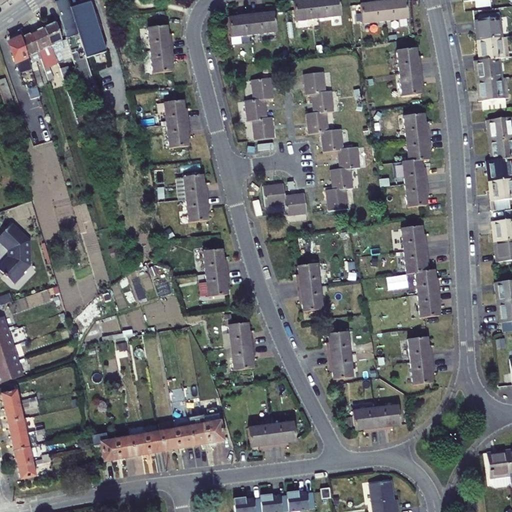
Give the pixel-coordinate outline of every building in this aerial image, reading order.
[(463,0),(464,3),(460,3),(461,11),(488,8),(486,0),(463,0)] [(74,11),(71,1),(58,5),(70,44),(73,55),(75,64),(82,88),(95,85),(88,60),(74,11)] [(93,6),(74,11),(88,60),(107,55),(93,6)] [(314,8),(316,29),(338,27),(336,8),(321,9),(321,7),(314,8)] [(292,12),(294,32),(316,29),(314,8),(305,8),(306,11),(292,12)] [(380,9),(382,31),(405,29),(403,10),(389,11),(389,8),(380,9)] [(358,13),(360,33),(382,31),(380,9),(373,9),(373,12),(358,13)] [(248,23),(250,46),(274,44),(272,24),(256,25),(256,22),(248,23)] [(241,27),(226,28),(228,49),(250,46),(248,23),(240,24),(241,27)] [(58,26),(47,31),(53,51),(56,60),(59,59),(62,69),(75,64),(73,55),(70,44),(64,46),(58,26)] [(495,27),(469,30),(470,38),(473,37),(474,50),(494,47),(493,38),(496,37),(495,27)] [(36,36),(41,54),(43,63),(46,73),(62,69),(59,59),(56,60),(53,51),(47,31),(36,36)] [(31,66),(43,63),(41,54),(36,36),(24,42),(31,66)] [(164,37),(144,39),(147,62),(169,60),(169,52),(165,52),(164,37)] [(41,101),(31,66),(24,42),(9,49),(22,91),(25,90),(30,104),(41,101)] [(494,47),(474,50),(476,62),(473,62),(474,71),(496,68),(500,67),(498,56),(496,56),(494,47)] [(411,58),(392,60),(395,83),(417,79),(415,72),(412,72),(411,58)] [(169,60),(147,62),(149,84),(168,82),(166,68),(170,67),(169,60)] [(474,71),(470,72),(471,82),(475,82),(476,91),(495,89),(494,79),(497,79),(496,68),(474,71)] [(71,69),(62,71),(67,87),(75,84),(71,69)] [(417,79),(395,83),(397,105),(416,102),(414,88),(417,88),(417,79)] [(320,99),(318,80),(298,82),(301,102),(308,101),(320,99)] [(7,83),(0,85),(0,87),(7,107),(14,105),(7,83)] [(264,88),(244,91),(247,110),(257,109),(267,108),(264,88)] [(495,89),(476,91),(478,102),(474,103),(475,111),(501,108),(500,97),(496,97),(495,89)] [(77,91),(69,93),(81,135),(89,133),(77,91)] [(310,121),(322,119),(329,118),(327,99),(320,99),(308,101),(310,121)] [(247,110),(237,112),(240,131),(246,130),(260,129),(257,109),(247,110)] [(180,110),(162,113),(164,136),(186,134),(185,126),(182,126),(180,110)] [(303,122),(305,142),(317,140),(325,139),(322,119),(310,121),(303,122)] [(420,122),(401,124),(403,147),(425,144),(424,137),(422,137),(420,122)] [(509,126),(480,130),(481,139),(485,138),(487,150),(509,147),(507,139),(510,138),(509,126)] [(260,129),(246,130),(248,150),(268,148),(265,128),(260,129)] [(186,134),(164,136),(166,158),(185,156),(184,142),(187,142),(186,134)] [(334,157),(339,157),(337,138),(325,139),(317,140),(319,159),(334,157)] [(91,142),(84,144),(87,156),(95,154),(91,142)] [(425,144),(403,147),(406,170),(418,168),(424,167),(423,153),(426,152),(425,144)] [(509,147),(487,150),(488,160),(484,160),(485,170),(509,167),(511,166),(511,155),(510,155),(509,147)] [(339,157),(334,157),(337,177),(347,176),(356,175),(354,155),(339,157)] [(485,170),(482,171),(482,178),(486,177),(488,190),(507,188),(506,177),(510,176),(509,167),(485,170)] [(406,170),(398,171),(400,194),(424,192),(423,183),(420,183),(418,168),(406,170)] [(344,195),(349,194),(347,176),(337,177),(327,178),(330,197),(344,195)] [(201,184),(182,186),(184,209),(207,206),(206,198),(203,199),(201,184)] [(507,188),(488,190),(489,201),(486,202),(488,221),(505,219),(504,208),(511,207),(511,195),(508,196),(507,188)] [(400,194),(403,217),(423,215),(421,199),(424,198),(424,192),(400,194)] [(259,195),(261,215),(281,213),(280,204),(279,193),(259,195)] [(330,197),(323,198),(326,215),(346,213),(344,195),(330,197)] [(280,204),(281,213),(282,221),(302,219),(299,202),(280,204)] [(207,206),(184,209),(186,231),(206,229),(204,215),(208,214),(207,206)] [(511,228),(488,231),(490,240),(492,239),(494,251),(511,248),(511,228)] [(6,230),(0,237),(0,251),(5,256),(5,263),(0,269),(0,279),(12,290),(21,279),(19,277),(26,270),(25,246),(6,230)] [(417,235),(397,237),(400,259),(423,256),(421,248),(418,248),(417,235)] [(511,248),(494,251),(496,262),(493,263),(495,270),(511,268),(511,248)] [(423,256),(400,259),(403,282),(411,282),(422,280),(420,265),(423,264),(423,256)] [(220,258),(200,260),(202,283),(225,281),(224,273),(221,273),(220,258)] [(293,296),(316,293),(313,271),(293,275),(296,289),(292,290),(293,296)] [(422,280),(411,282),(413,304),(434,301),(433,293),(431,293),(430,279),(422,280)] [(225,281),(202,283),(205,306),(225,303),(223,288),(226,288),(225,281)] [(511,289),(491,292),(492,301),(495,301),(497,312),(511,310),(511,289)] [(293,296),(294,304),(297,304),(300,319),(319,317),(316,293),(293,296)] [(7,300),(0,301),(0,308),(9,306),(7,300)] [(434,301),(413,304),(415,325),(434,323),(433,309),(435,309),(434,301)] [(511,310),(497,312),(498,323),(494,324),(495,332),(511,329),(511,310)] [(243,331),(223,333),(226,357),(249,354),(248,345),(244,346),(243,331)] [(322,365),(344,362),(341,340),(322,342),(324,357),(321,358),(322,365)] [(6,342),(0,344),(0,358),(10,354),(6,342)] [(421,346),(402,349),(404,371),(427,369),(426,360),(423,360),(421,346)] [(10,354),(0,358),(0,371),(14,366),(10,354)] [(249,354),(226,357),(229,379),(248,377),(246,362),(250,361),(249,354)] [(344,362),(322,365),(323,373),(326,372),(328,387),(346,385),(344,362)] [(14,366),(0,371),(0,386),(19,381),(14,366)] [(427,369),(404,371),(407,393),(427,391),(425,377),(427,377),(427,369)] [(14,396),(0,398),(0,411),(0,414),(33,406),(32,401),(16,405),(14,396)] [(33,406),(0,414),(4,427),(27,422),(37,420),(33,406)] [(392,412),(370,415),(372,438),(380,437),(380,434),(395,432),(392,412)] [(372,438),(370,415),(347,417),(349,437),(365,435),(365,438),(372,438)] [(197,419),(202,447),(217,445),(212,417),(197,419)] [(182,422),(187,450),(202,447),(197,419),(182,422)] [(27,422),(4,427),(7,442),(40,435),(39,430),(29,432),(27,422)] [(169,434),(173,453),(187,450),(182,422),(168,425),(169,434)] [(263,427),(266,449),(273,449),(273,445),(289,444),(286,424),(263,427)] [(263,427),(241,429),(243,449),(258,447),(258,450),(266,449),(263,427)] [(155,437),(158,456),(173,453),(169,434),(155,437)] [(40,435),(7,442),(10,456),(26,452),(34,451),(31,441),(41,439),(40,435)] [(140,439),(144,458),(158,456),(155,437),(140,439)] [(124,442),(128,461),(144,458),(140,439),(124,442)] [(100,440),(86,443),(88,451),(96,450),(99,466),(115,463),(111,445),(102,447),(100,440)] [(111,445),(115,463),(128,461),(124,442),(111,445)] [(26,452),(10,456),(13,471),(46,464),(45,458),(28,462),(26,452)] [(505,486),(505,488),(511,486),(511,452),(509,453),(509,456),(501,458),(505,486)] [(505,486),(501,458),(492,459),(492,456),(481,458),(485,489),(489,492),(503,490),(505,486)] [(46,464),(13,471),(17,486),(33,482),(31,472),(47,468),(46,464)] [(328,487),(320,489),(322,499),(330,498),(328,487)] [(289,507),(290,511),(317,508),(316,504),(309,505),(307,493),(299,494),(299,491),(287,492),(287,495),(289,504),(289,507)] [(384,491),(362,493),(364,511),(390,511),(390,508),(386,508),(384,491)] [(307,493),(309,505),(316,504),(314,492),(307,493)] [(263,510),(262,511),(285,511),(290,511),(289,507),(282,508),(280,496),(272,497),(272,494),(260,495),(260,497),(260,498),(263,510)] [(280,496),(282,508),(289,507),(289,504),(287,495),(280,496)] [(246,497),(234,498),(236,511),(262,511),(263,510),(256,511),(254,499),(246,500),(246,497)] [(260,498),(254,499),(256,511),(263,510),(260,498)]
